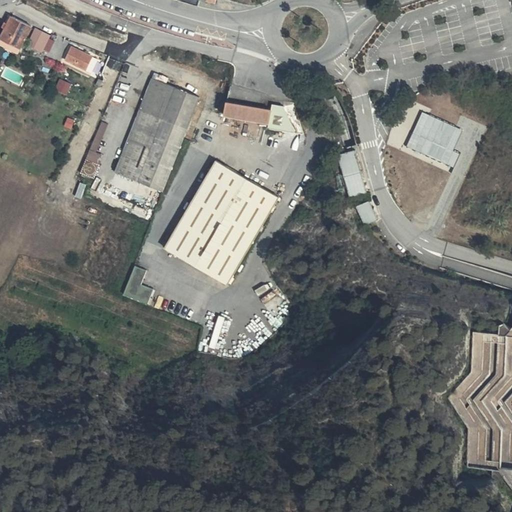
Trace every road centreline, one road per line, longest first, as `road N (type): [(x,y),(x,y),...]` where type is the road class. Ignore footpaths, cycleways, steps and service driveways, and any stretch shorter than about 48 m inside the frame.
road 1 (unknown): [(190,308),(237,314),(250,305),(311,138),(304,106),(287,84),(224,51)]
road 2 (unclassified): [(326,51),(348,77),(378,193),(406,237)]
road 3 (unknown): [(160,35),(146,53),(114,168)]
road 4 (unclassified): [(148,5),(272,32)]
